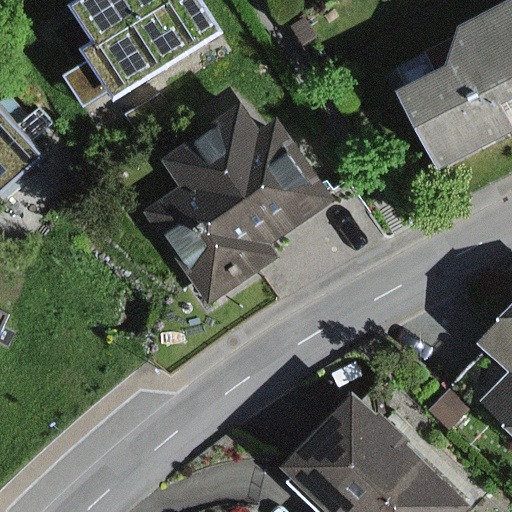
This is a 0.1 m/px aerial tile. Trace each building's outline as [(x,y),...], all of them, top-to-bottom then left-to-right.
[(171,0),(167,2),(165,0),(86,0),(66,12),(106,86),(212,28),(196,0),(171,0)] [(511,94),(511,15),(451,42),(461,65),(397,92),(431,170),(502,139),(488,105),(511,94)] [(0,119),(0,185),(32,159),(0,119)] [(242,149),(232,132),(175,167),(188,188),(154,208),(203,288),(329,212),(278,128),(242,149)] [(511,369),(511,393),(487,417),(511,443),(511,314),(485,340),(511,369)] [(454,511),(465,501),(352,398),(285,470),(331,511),(454,511)]
